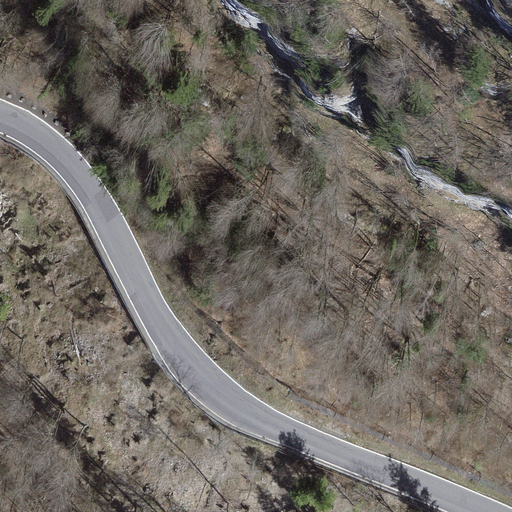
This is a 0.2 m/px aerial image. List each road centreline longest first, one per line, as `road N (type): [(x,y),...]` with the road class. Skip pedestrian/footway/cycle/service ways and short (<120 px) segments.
road 1 (tertiary): [(461,511),(287,442),(217,397),(172,348),(80,170),(35,133),(0,118)]
road 2 (track): [(0,271),(64,403),(114,466),(169,511)]
